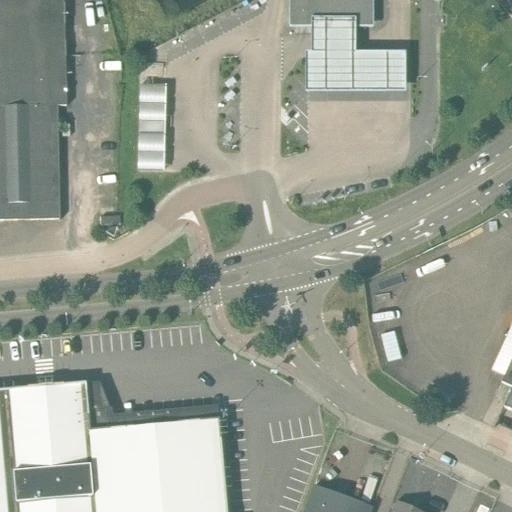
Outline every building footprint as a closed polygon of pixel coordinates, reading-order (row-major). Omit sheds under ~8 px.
[(0,0),(0,60),(66,59),(64,0),(0,0)] [(370,0),(292,0),(293,27),(309,27),(354,26),(371,26),(370,0)] [(310,51),(302,51),(303,93),(403,93),(403,51),(354,52),(354,26),(309,27),(310,51)] [(0,108),(58,107),(67,107),(66,59),(0,60),(0,108)] [(140,86),(138,172),(163,172),(165,87),(140,86)] [(0,222),(60,221),(58,107),(0,108),(0,222)] [(389,349),(392,364),(403,362),(401,348),(389,349)] [(511,359),(501,383),(511,388),(511,389),(504,409),(511,412),(511,359)] [(0,393),(0,511),(225,511),(218,422),(100,432),(99,416),(87,417),(85,386),(0,393)] [(371,511),(372,509),(314,488),(305,511),(371,511)] [(417,511),(397,503),(392,511),(417,511)]
